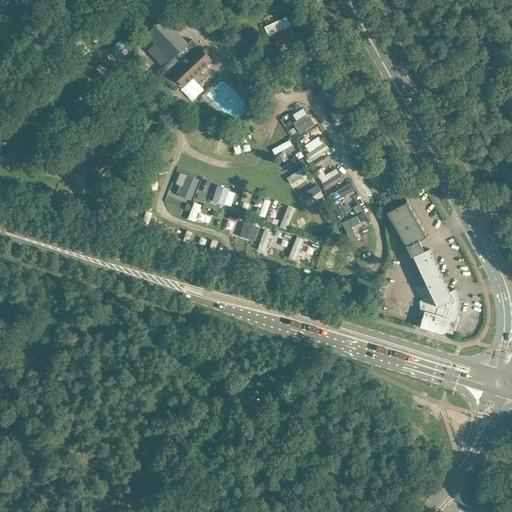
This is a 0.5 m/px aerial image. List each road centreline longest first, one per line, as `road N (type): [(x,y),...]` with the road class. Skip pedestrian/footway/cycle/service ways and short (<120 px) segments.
road 1 (secondary): [(511,327),(493,263),(348,0)]
road 2 (primary): [(494,371),(165,282)]
road 3 (primary): [(165,282),(487,388)]
road 4 (primary): [(165,282),(0,231)]
